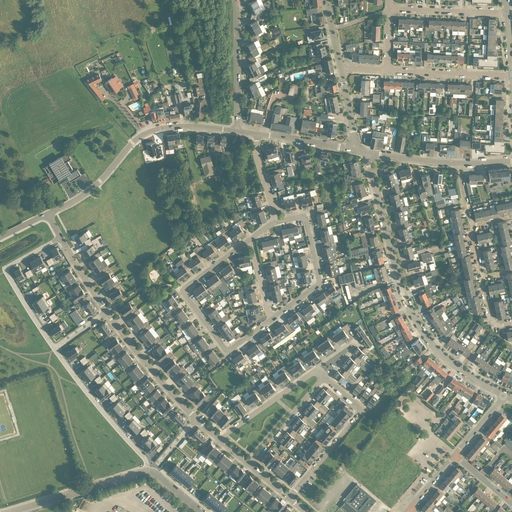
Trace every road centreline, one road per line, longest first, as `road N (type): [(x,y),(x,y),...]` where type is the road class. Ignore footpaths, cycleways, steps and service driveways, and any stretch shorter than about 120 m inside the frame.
road 1 (residential): [(504,397),(448,363),(415,322),(365,153)]
road 2 (residential): [(237,131),(182,126),(145,133),(89,190),(47,213)]
road 3 (residential): [(270,321),(226,350),(182,293),(250,239)]
road 4 (residential): [(289,498),(362,410),(324,379)]
road 5 (residential): [(275,221),(303,216),(318,283),(270,321)]
road 6 (residential): [(54,349),(6,269),(60,237)]
road 7 (residential): [(146,470),(54,349)]
road 8 (residential): [(146,470),(10,511)]
road 9 (residential): [(196,419),(107,313)]
road 10 (residential): [(232,0),(237,131)]
road 11 (residential): [(386,71),(511,75)]
road 12 (residential): [(473,225),(488,317),(511,323)]
